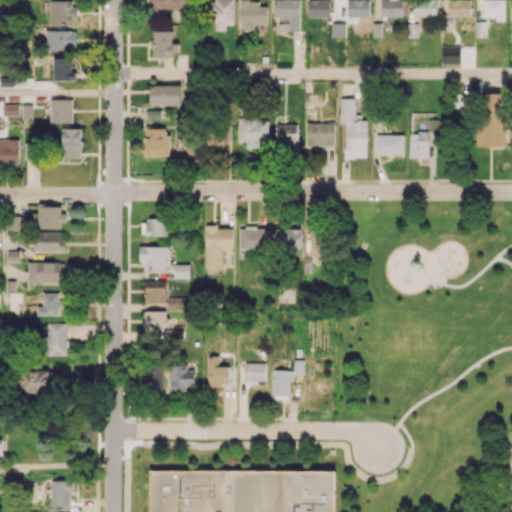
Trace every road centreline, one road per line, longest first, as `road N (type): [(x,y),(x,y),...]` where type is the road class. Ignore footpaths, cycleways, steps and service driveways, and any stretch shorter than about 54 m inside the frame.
road 1 (residential): [(511,192),(0,194)]
road 2 (tertiary): [(114,0),(113,511)]
road 3 (residential): [(383,447),(345,430),(113,430)]
